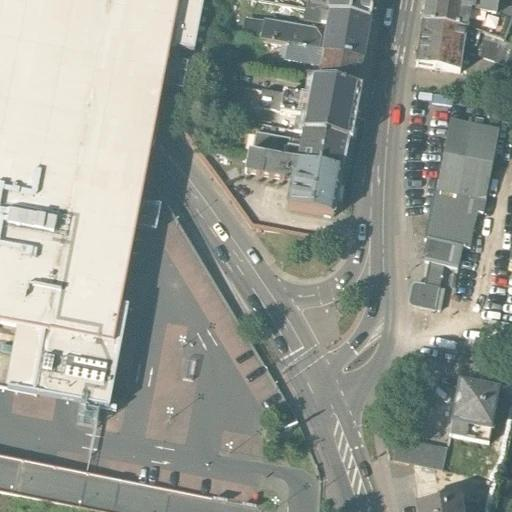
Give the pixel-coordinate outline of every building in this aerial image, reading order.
[(153,147),(180,0),(0,0),(0,395),(3,396),(107,415),(126,312),(122,312),(146,186),(153,147)] [(373,0),(330,0),(328,15),(330,16),(369,23),(373,0)] [(426,0),(423,24),(466,31),(466,32),(503,44),(511,22),(511,21),(511,1),(500,0),(426,0)] [(328,15),(305,11),(303,22),(328,27),(330,16),(328,15)] [(369,23),(330,16),(328,27),(324,48),(319,48),(320,43),(316,35),(265,26),(261,44),(287,48),(362,62),(369,23)] [(265,26),(245,22),(242,40),(261,44),(265,26)] [(466,31),(423,24),(416,68),(459,75),(461,65),(467,67),(470,54),(463,53),(466,32),(466,31)] [(362,62),(287,48),(285,63),(320,69),(318,85),(357,92),(362,62)] [(318,85),(314,84),(311,102),(261,93),(258,110),(279,114),(279,116),(297,119),(295,132),(304,134),(347,142),(357,92),(318,85)] [(497,134),(450,125),(436,194),(484,203),(497,134)] [(347,142),(304,134),(301,152),(288,149),(290,142),(255,135),(251,157),(290,164),(341,174),(347,142)] [(251,157),(248,156),(245,175),(284,182),(287,180),(288,177),(290,164),(251,157)] [(341,174),(290,164),(288,177),(294,178),(288,210),(333,219),(341,174)] [(436,194),(434,194),(424,243),(428,243),(460,249),(467,250),(473,213),(482,215),(484,203),(436,194)] [(511,238),(503,326),(511,327),(511,238)] [(460,249),(428,243),(425,263),(428,264),(427,265),(443,268),(456,270),(460,249)] [(443,268),(427,265),(423,290),(438,293),(443,268)] [(438,293),(423,290),(420,309),(439,313),(443,293),(438,293)] [(511,374),(500,373),(497,388),(511,390),(511,374)] [(499,393),(459,385),(448,438),(488,446),(499,393)] [(446,451),(397,441),(392,464),(413,468),(435,472),(441,473),(446,451)] [(435,472),(413,468),(418,508),(440,505),(435,472)] [(418,508),(416,508),(416,511),(460,511),(459,502),(440,505),(418,508)]
